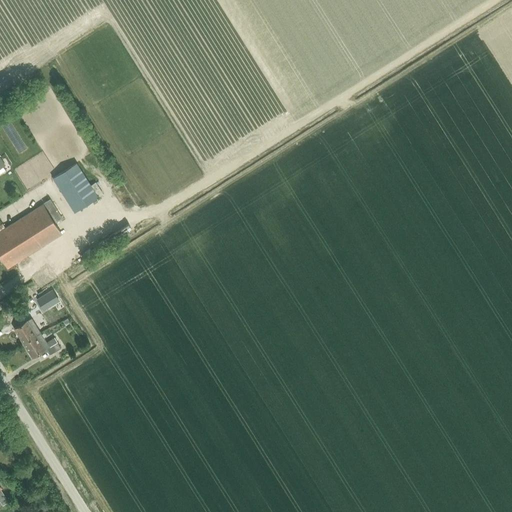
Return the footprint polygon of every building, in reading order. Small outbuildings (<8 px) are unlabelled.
[(74,212),(98,197),(76,163),(52,178),(74,212)] [(0,256),(7,268),(61,234),(42,205),(0,231),(0,256)] [(44,309),(59,300),(53,290),(38,299),(44,309)] [(23,344),(40,333),(31,319),(26,322),(25,322),(14,329),(23,344)] [(54,337),(46,342),(40,333),(23,344),(32,358),(44,351),(46,350),(50,355),(61,349),(54,337)]
